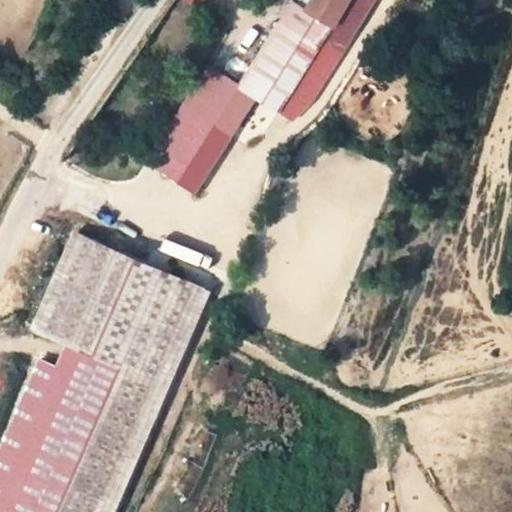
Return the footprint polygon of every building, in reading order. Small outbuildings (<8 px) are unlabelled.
[(313,0),(307,11),(332,26),(348,35),(355,39),(377,0),(313,0)] [(320,47),(332,26),(307,11),(293,2),(243,90),(283,112),(306,124),(342,59),(327,50),(320,47)] [(195,194),(255,100),(206,69),(146,162),(195,194)] [(90,353),(87,361),(134,382),(183,278),(78,231),(34,330),(90,353)] [(134,382),(87,361),(19,511),(96,511),(153,383),(198,285),(183,278),(134,382)]
